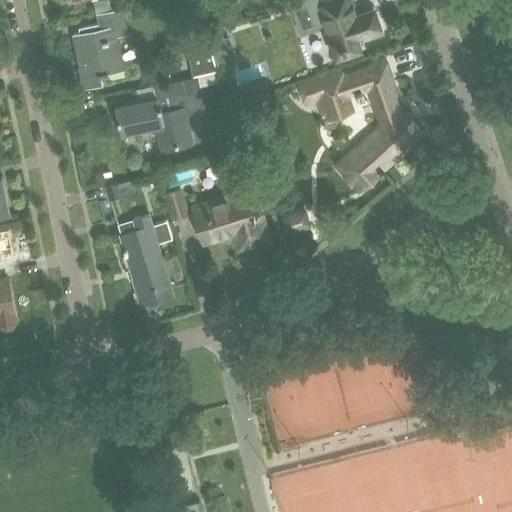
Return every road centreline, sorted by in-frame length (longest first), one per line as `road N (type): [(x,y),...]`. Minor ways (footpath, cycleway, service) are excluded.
road 1 (unclassified): [(90,367),(14,0)]
road 2 (unclassified): [(90,367),(332,297)]
road 3 (unclassified): [(332,297),(344,278),(490,178)]
road 4 (unclassified): [(490,178),(430,0)]
road 5 (unclassified): [(332,297),(511,297)]
